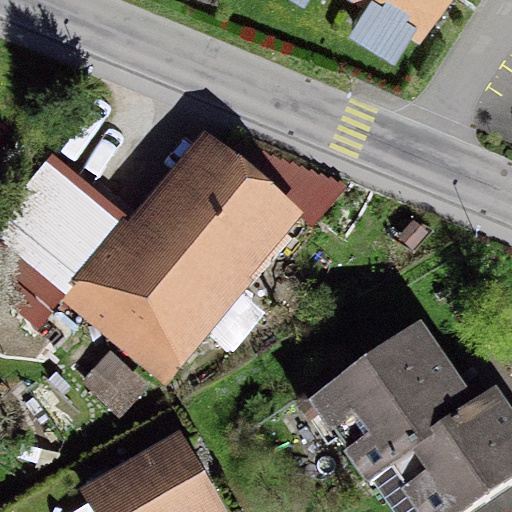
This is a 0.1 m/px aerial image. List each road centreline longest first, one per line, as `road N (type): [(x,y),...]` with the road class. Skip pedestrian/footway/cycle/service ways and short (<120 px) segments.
road 1 (tertiary): [(36,0),(425,155)]
road 2 (residential): [(425,155),(511,4)]
